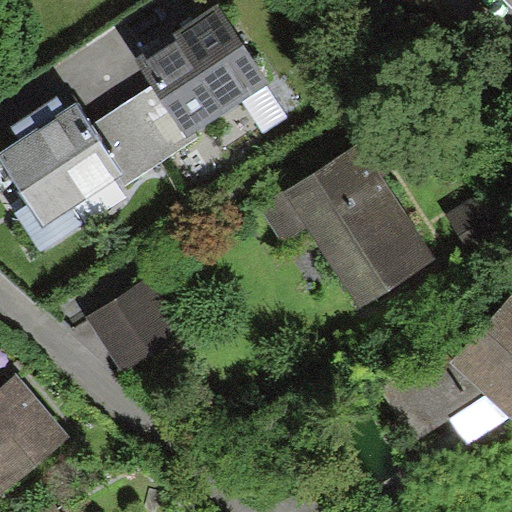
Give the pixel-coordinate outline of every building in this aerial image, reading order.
[(266,83),(217,5),(138,55),(155,85),(187,132),(194,128),(266,83)] [(155,85),(90,128),(122,177),(127,185),(200,137),(194,128),(187,132),(155,85)] [(90,128),(76,105),(0,152),(0,154),(32,204),(20,212),(44,250),(80,227),(69,210),(122,177),(90,128)] [(364,141),(264,205),(289,244),(305,233),(356,311),(440,257),(364,141)] [(148,282),(86,318),(120,376),(182,340),(148,282)] [(511,295),(449,363),(388,396),(411,441),(485,396),(511,419),(511,295)] [(0,486),(5,493),(71,438),(19,377),(0,392),(0,486)]
